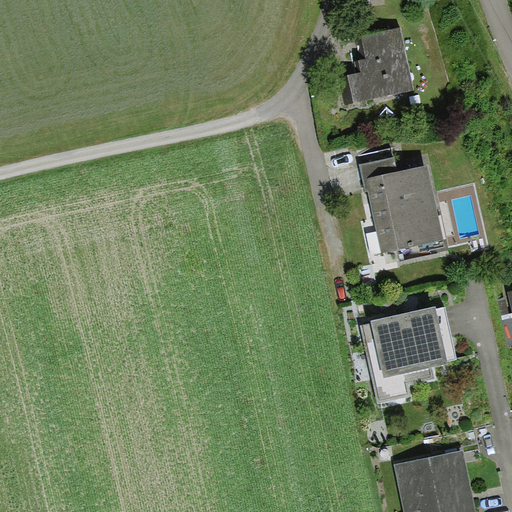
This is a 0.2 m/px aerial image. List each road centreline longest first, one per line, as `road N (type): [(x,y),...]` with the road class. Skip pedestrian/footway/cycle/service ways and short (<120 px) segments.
road 1 (track): [(0,172),(259,113),(291,93)]
road 2 (residential): [(471,285),(511,470)]
